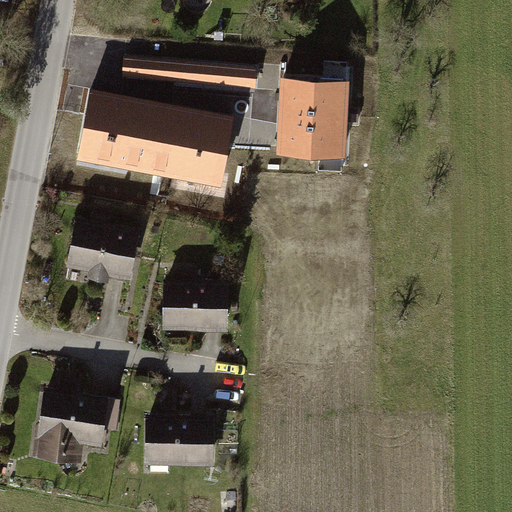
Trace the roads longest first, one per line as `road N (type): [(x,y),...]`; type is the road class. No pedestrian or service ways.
road 1 (tertiary): [(58,0),(0,323)]
road 2 (residential): [(0,331),(220,373)]
